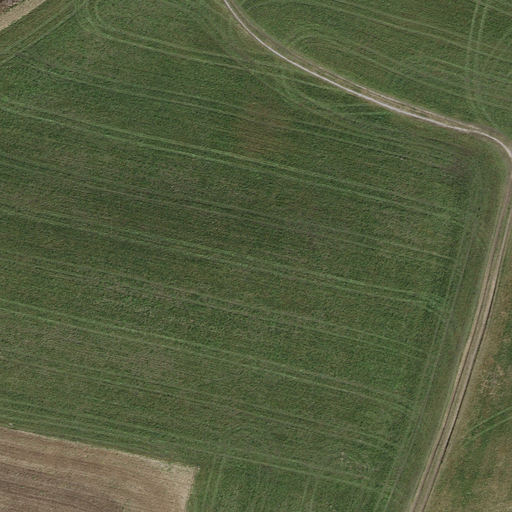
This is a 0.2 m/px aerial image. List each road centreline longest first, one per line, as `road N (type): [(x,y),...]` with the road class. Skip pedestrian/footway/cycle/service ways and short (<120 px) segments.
road 1 (track): [(229,0),(279,54),(372,98),(504,141),(511,154)]
road 2 (track): [(511,199),(481,338),(417,511)]
